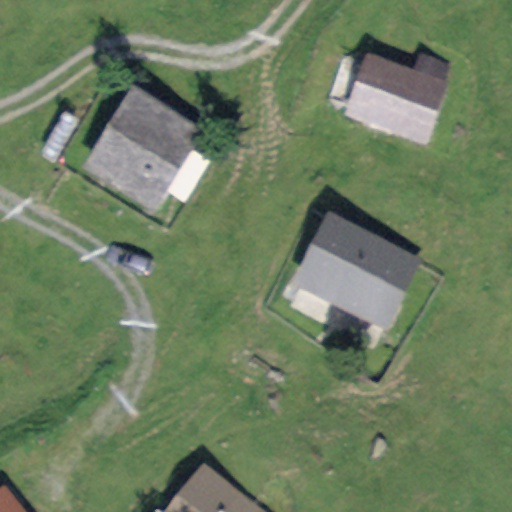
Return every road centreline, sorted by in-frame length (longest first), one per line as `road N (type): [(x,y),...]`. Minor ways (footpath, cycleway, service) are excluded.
road 1 (track): [(0,198),(99,252),(143,315),(136,378),(80,452),(67,487),(73,511)]
road 2 (track): [(0,110),(116,49),(243,54),(268,38),(298,0)]
